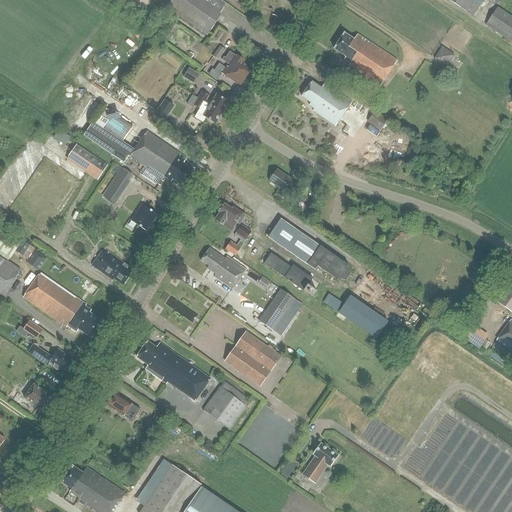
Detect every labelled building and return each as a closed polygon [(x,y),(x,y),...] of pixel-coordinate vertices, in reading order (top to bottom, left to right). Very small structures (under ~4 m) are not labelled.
[(221,16),(219,15),(225,6),(216,0),(173,0),(168,8),(207,35),(221,16)] [(502,0),(456,0),(454,4),(472,16),(483,0),(496,0),(500,3),(502,0)] [(511,15),(497,6),(485,24),(511,41),(511,15)] [(344,60),(349,64),(348,65),(380,87),(397,62),(357,35),(353,41),(344,35),(334,49),(346,57),(344,60)] [(181,39),(177,46),(188,54),(192,47),(181,39)] [(217,59),(224,49),(219,46),(212,56),(217,59)] [(443,46),(435,58),(447,65),(454,54),(443,46)] [(224,58),(222,60),(230,66),(229,68),(227,67),(226,69),(219,64),(218,67),(216,65),(209,75),(218,81),(222,74),(240,86),(245,79),(246,79),(252,70),(243,64),(245,61),(237,56),(237,57),(230,52),(226,59),(224,58)] [(188,68),(182,77),(193,84),(199,75),(188,68)] [(353,104),(325,84),(321,89),(312,83),(302,97),(311,104),(310,106),(315,110),(314,112),(336,128),(353,104)] [(198,98),(200,100),(222,113),(229,103),(217,96),(214,102),(212,101),(211,103),(207,100),(209,96),(202,92),(198,98)] [(216,124),(222,113),(200,100),(198,98),(197,99),(192,96),(187,104),(192,108),(194,105),(201,109),(196,118),(203,123),(206,118),(216,124)] [(165,120),(175,106),(165,100),(155,114),(165,120)] [(92,122),(83,137),(123,164),(127,157),(129,158),(132,155),(130,154),(132,150),(122,143),(133,128),(114,114),(105,108),(94,124),(92,122)] [(367,121),(380,130),(388,119),(374,110),(367,121)] [(380,132),(370,125),(367,130),(377,137),(380,132)] [(57,130),(52,138),(64,146),(69,138),(57,130)] [(148,133),(131,157),(145,166),(140,175),(155,185),(156,183),(160,186),(163,182),(162,182),(165,177),(173,182),(174,180),(184,187),(194,172),(184,165),(188,159),(148,133)] [(76,144),(66,160),(96,180),(107,165),(76,144)] [(131,176),(119,168),(101,195),(115,204),(129,182),(128,181),(131,176)] [(288,188),(295,194),(300,188),(292,182),(293,181),(277,170),(269,182),(285,193),(288,188)] [(137,215),(138,215),(133,222),(147,232),(158,216),(143,205),(137,215)] [(237,223),(239,224),(245,216),(233,208),(231,210),(224,205),(219,213),(220,214),(215,220),(224,226),(224,225),(232,230),(237,223)] [(350,273),(347,269),(348,267),(280,220),(268,238),(272,241),(272,240),(315,271),(317,267),(338,282),(340,279),(345,281),(350,273)] [(235,257),(251,232),(240,225),(233,236),(240,240),(236,245),(230,241),(224,250),(235,257)] [(0,256),(8,261),(21,242),(0,227),(0,256)] [(22,241),(15,252),(23,257),(30,247),(22,241)] [(214,277),(232,289),(245,271),(226,257),(224,259),(209,249),(201,260),(212,268),(211,271),(216,274),(214,277)] [(26,262),(38,271),(47,259),(35,250),(26,262)] [(104,250),(91,267),(113,282),(115,279),(124,286),(134,271),(104,250)] [(264,263),(313,297),(321,284),(292,264),(290,267),(270,253),(264,263)] [(0,284),(7,289),(14,279),(19,283),(23,277),(19,274),(21,271),(0,257),(0,284)] [(79,329),(92,338),(103,322),(90,313),(92,310),(86,306),(87,305),(41,273),(24,298),(67,328),(69,326),(77,332),(79,329)] [(259,282),(276,294),(279,289),(262,277),(259,282)] [(497,303),(511,313),(511,285),(510,284),(497,303)] [(280,290),(258,321),(273,331),(294,300),(280,290)] [(345,318),(375,339),(387,322),(350,296),(344,305),(328,294),(322,303),(338,313),(335,317),(342,322),(345,318)] [(469,339),(477,327),(464,318),(456,330),(469,339)] [(511,321),(511,320),(496,342),(511,352),(511,321)] [(28,321),(22,330),(37,339),(42,330),(28,321)] [(226,362),(262,386),(282,357),(247,332),(226,362)] [(155,349),(146,343),(136,359),(147,367),(144,371),(161,382),(166,385),(167,384),(195,402),(210,380),(159,344),(155,349)] [(52,357),(40,350),(33,345),(27,352),(47,366),(49,362),(54,365),(53,366),(53,367),(57,370),(58,369),(61,366),(69,372),(77,362),(57,349),(52,357)] [(37,408),(45,413),(55,399),(34,384),(25,398),(38,407),(37,408)] [(246,408),(219,388),(202,411),(230,431),(246,408)] [(133,421),(140,409),(114,394),(107,406),(133,421)] [(155,415),(151,419),(161,426),(164,421),(155,415)] [(315,456),(302,475),(314,484),(327,464),(330,466),(338,454),(320,442),(312,454),(315,456)] [(137,460),(131,457),(127,465),(132,468),(137,460)] [(289,481),(300,465),(292,459),(281,475),(289,481)] [(172,466),(140,511),(184,511),(202,486),(172,466)] [(113,511),(126,494),(87,468),(83,474),(73,467),(62,483),(72,489),(70,492),(79,499),(77,502),(92,511),(113,511)] [(8,483),(0,478),(0,492),(2,494),(8,483)] [(236,511),(202,488),(185,511),(236,511)]
